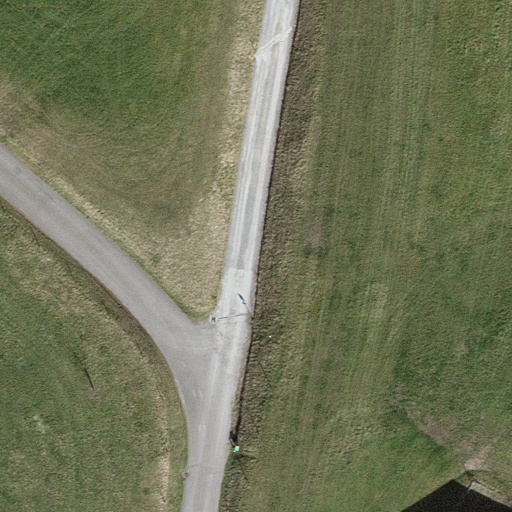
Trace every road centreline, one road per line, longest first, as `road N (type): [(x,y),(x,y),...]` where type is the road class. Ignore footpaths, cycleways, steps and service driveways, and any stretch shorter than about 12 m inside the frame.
road 1 (track): [(213,387),(235,312),(282,0)]
road 2 (unclassified): [(0,170),(117,272),(213,387)]
road 3 (residential): [(213,387),(200,511)]
